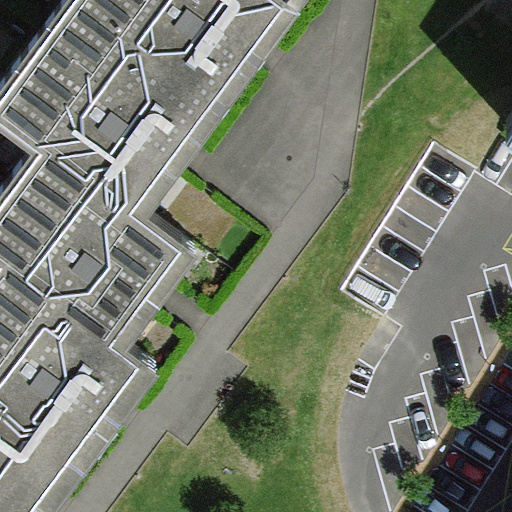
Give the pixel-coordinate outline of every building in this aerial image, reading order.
[(214,84),(102,0),(63,0),(0,84),(0,100),(42,131),(133,197),(214,84)] [(102,0),(214,84),(278,0),(102,0)] [(133,197),(42,131),(0,188),(0,244),(2,246),(113,326),(184,232),(133,197)] [(113,326),(2,246),(0,247),(0,388),(70,440),(142,346),(113,326)] [(16,511),(70,440),(0,388),(0,511),(16,511)]
